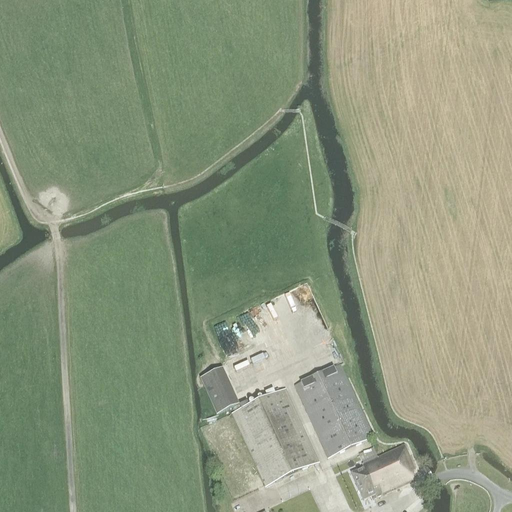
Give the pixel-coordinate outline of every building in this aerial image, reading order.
[(281,314),(286,325),(290,323),(284,312),(281,314)] [(238,382),(251,376),(246,366),(233,372),(238,382)] [(327,459),(369,440),(373,438),(339,366),(294,387),(327,459)] [(265,394),(267,399),(249,407),(246,402),(238,406),(222,370),(200,380),(217,416),(233,409),(235,414),(231,415),(265,488),(318,463),(285,391),(275,395),(273,391),(265,394)] [(412,473),(415,472),(404,446),(361,465),(363,468),(351,474),(363,501),(375,496),(376,499),(413,482),(412,480),(412,473)]
